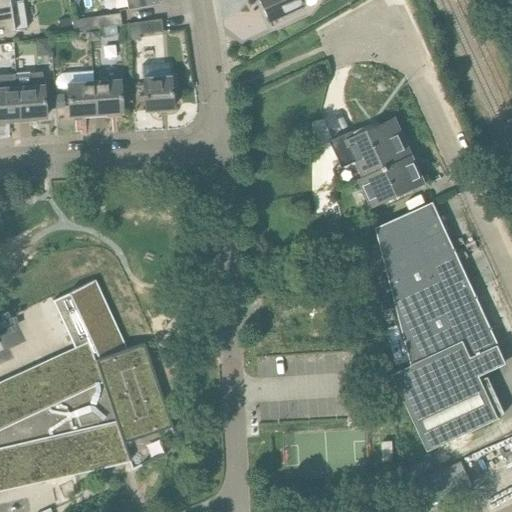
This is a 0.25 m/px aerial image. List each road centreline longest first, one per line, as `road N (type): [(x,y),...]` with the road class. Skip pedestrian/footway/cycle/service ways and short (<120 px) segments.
road 1 (residential): [(511,282),(395,17),(325,48)]
road 2 (residential): [(237,511),(223,146)]
road 3 (residential): [(0,162),(223,146)]
road 4 (residential): [(223,146),(200,0)]
